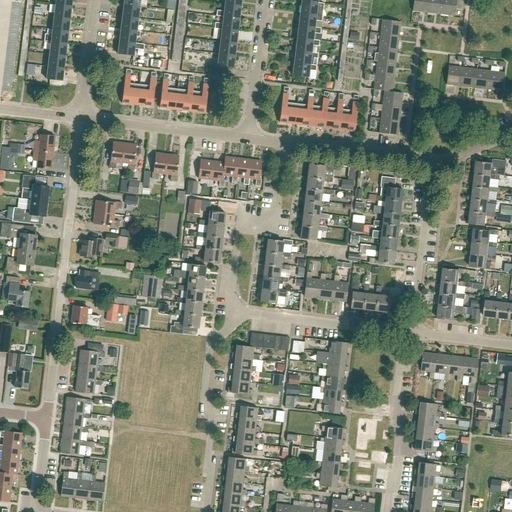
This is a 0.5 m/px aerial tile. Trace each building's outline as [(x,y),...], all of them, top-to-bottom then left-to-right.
[(168,0),(167,9),(175,10),(176,1),(168,0)] [(427,13),(428,0),(413,0),(413,11),(427,13)] [(440,15),(442,0),(428,0),(427,13),(440,15)] [(442,0),(440,15),(454,16),(455,9),(463,10),(464,0),(442,0)] [(317,4),(302,2),(300,14),(316,16),(317,9),(323,10),(324,4),(317,3),(317,4)] [(138,19),(140,7),(124,5),(123,17),(138,19)] [(239,19),(241,7),(225,5),(224,12),(217,11),(216,17),(224,18),(224,17),(239,19)] [(70,20),(71,8),(56,6),(54,18),(70,20)] [(322,17),(316,16),(300,14),(299,26),(314,28),(315,21),(322,22),(322,17)] [(137,31),(138,19),(123,17),(121,30),(137,32),(137,31)] [(238,31),(239,19),(224,17),(224,18),(223,24),(215,23),(214,29),(222,30),(222,29),(238,31)] [(68,32),(70,20),(54,18),(53,30),(68,32)] [(381,35),(398,37),(400,23),(382,20),(381,35)] [(321,29),(314,28),(299,26),(297,39),(313,41),(314,34),(320,34),(321,29)] [(236,44),(238,31),(222,29),(222,30),(221,42),(236,44)] [(67,44),(68,32),(53,30),(52,37),(49,37),(50,35),(45,34),(44,42),(51,43),(67,44)] [(140,32),(137,31),(137,32),(121,30),(120,42),(135,44),(136,37),(140,37),(140,32)] [(397,51),(398,37),(381,35),(379,49),(397,51)] [(313,41),(297,39),(296,51),(312,53),(312,46),(318,47),(319,41),(313,41)] [(143,45),(135,44),(120,42),(118,55),(134,57),(135,49),(143,50),(143,45)] [(235,56),(236,44),(221,42),(219,54),(235,56)] [(65,57),(67,44),(51,43),(50,55),(65,57)] [(395,65),(397,51),(379,49),(378,54),(375,53),(374,61),(377,62),(377,63),(395,65)] [(318,54),(312,53),(296,51),(294,63),(310,65),(311,58),(317,59),(318,54)] [(233,69),(235,56),(219,54),(218,67),(233,69)] [(64,69),(65,57),(50,55),(49,67),(64,69)] [(316,66),(310,65),(294,63),(292,76),(308,78),(309,71),(315,71),(316,66)] [(393,79),(395,65),(377,63),(375,76),(393,79)] [(62,82),(64,69),(49,67),(47,80),(62,82)] [(449,67),(447,85),(461,87),(463,69),(449,67)] [(474,88),(476,71),(463,69),(461,87),(474,88)] [(476,71),(474,88),(488,90),(490,72),(476,71)] [(490,72),(488,90),(502,92),(504,74),(490,72)] [(137,106),(140,85),(130,84),(131,75),(126,75),(122,104),(137,106)] [(392,93),(392,92),(393,79),(375,76),(374,90),(378,91),(384,91),(384,92),(392,93)] [(140,85),(137,106),(153,107),(156,78),(151,78),(150,86),(140,85)] [(175,110),(177,90),(167,88),(168,80),(163,79),(160,108),(175,110)] [(192,91),(193,91),(194,83),(188,82),(187,91),(177,90),(175,110),(190,112),(192,91)] [(192,91),(190,112),(205,114),(209,85),(203,84),(202,93),(193,91),(192,91)] [(402,94),(392,92),(392,93),(384,92),(383,106),(401,108),(402,94)] [(295,125),(297,104),(287,103),(288,95),(283,94),(279,123),(295,125)] [(312,106),(313,106),(314,98),(308,97),(307,105),(297,104),(295,125),(310,127),(312,106)] [(327,108),(328,100),(323,99),(322,107),(313,106),(312,106),(310,127),(324,129),(327,108)] [(342,110),(343,101),(338,101),(337,109),(327,108),(324,129),(339,130),(342,110)] [(342,110),(339,130),(355,132),(358,103),(353,103),(352,111),(342,110)] [(399,122),(401,108),(383,106),(381,119),(399,122)] [(397,136),(399,122),(381,119),(379,134),(397,136)] [(34,151),(53,153),(55,136),(40,135),(40,142),(35,141),(34,151)] [(122,164),(125,144),(113,142),(111,162),(110,162),(109,168),(116,169),(116,163),(122,164)] [(125,144),(122,164),(128,164),(128,171),(134,171),(135,165),(134,165),(136,145),(125,144)] [(2,148),(1,157),(9,157),(16,158),(17,149),(2,148)] [(51,170),(53,153),(34,151),(33,161),(37,161),(37,168),(51,170)] [(165,175),(167,155),(156,154),(153,173),(152,179),(158,180),(159,174),(165,175)] [(167,155),(165,175),(171,175),(170,182),(177,182),(178,176),(177,176),(179,156),(167,155)] [(9,157),(1,157),(0,167),(0,169),(8,170),(9,157)] [(235,177),(237,159),(225,157),(225,163),(223,176),(224,176),(232,177),(232,184),(237,184),(237,178),(235,177)] [(247,179),(249,160),(237,159),(235,177),(237,178),(244,178),(243,185),(249,186),(249,179),(247,179)] [(491,175),(500,176),(505,176),(506,169),(507,161),(493,159),(492,163),(477,161),(475,174),(491,176),(491,175)] [(211,180),(213,162),(201,160),(198,179),(208,180),(207,187),(212,187),(213,181),(211,180)] [(247,179),(249,179),(256,180),(255,186),(260,187),(261,180),(259,180),(262,162),(249,160),(247,179)] [(225,163),(213,162),(211,180),(213,181),(220,182),(219,188),(224,189),(225,182),(223,181),(224,176),(223,176),(225,163)] [(325,166),(309,164),(308,177),(324,179),(324,177),(325,169),(334,170),(334,165),(325,164),(325,166)] [(500,176),(491,175),(491,176),(475,174),(473,186),(489,189),(490,187),(491,179),(499,180),(500,176)] [(22,199),(47,202),(49,187),(34,185),(35,177),(23,176),(22,189),(23,189),(22,199)] [(322,191),(322,189),(323,182),(332,183),(333,178),(324,177),(324,179),(308,177),(306,189),(322,191)] [(377,196),(377,201),(385,202),(385,200),(401,202),(403,190),(394,189),(396,179),(382,177),(380,187),(382,187),(381,197),(377,196)] [(138,195),(140,181),(129,179),(129,181),(122,180),(120,192),(128,193),(138,195)] [(189,181),(187,194),(195,194),(197,182),(189,181)] [(354,182),(346,181),(345,190),(353,191),(354,182)] [(498,188),(490,187),(489,189),(473,186),(472,199),(488,201),(488,199),(489,191),(498,193),(498,188)] [(331,190),(322,189),(322,191),(306,189),(305,201),(321,203),(321,202),(322,194),(331,195),(331,190)] [(183,204),(185,192),(178,191),(177,204),(183,204)] [(126,196),(125,204),(137,205),(138,198),(126,196)] [(45,217),(47,202),(22,199),(20,209),(14,208),(13,221),(30,223),(31,215),(45,217)] [(201,201),(189,199),(188,213),(200,215),(201,201)] [(497,200),(488,199),(488,201),(472,199),(470,211),(486,213),(487,211),(488,204),(496,205),(497,200)] [(384,213),(400,215),(401,202),(385,200),(385,202),(384,207),(374,206),(373,213),(384,214),(384,213)] [(94,213),(114,215),(115,209),(121,210),(122,203),(115,202),(115,203),(96,201),(94,213)] [(330,203),(321,202),(321,203),(305,201),(303,214),(319,216),(319,214),(320,206),(329,207),(330,203)] [(199,220),(199,225),(207,226),(208,224),(224,226),(225,213),(209,211),(208,221),(199,220)] [(495,213),(487,211),(486,213),(470,211),(469,224),(485,226),(486,216),(495,217),(495,213)] [(114,221),(114,215),(94,213),(93,224),(112,227),(112,228),(119,228),(120,222),(114,221)] [(398,227),(400,215),(384,213),(384,214),(383,222),(374,221),(374,226),(382,227),(382,225),(398,227)] [(328,215),(319,214),(319,216),(303,214),(302,226),(318,228),(318,226),(319,219),(327,220),(328,215)] [(363,233),(364,224),(352,223),(351,231),(363,233)] [(13,249),(19,249),(35,251),(36,236),(23,235),(23,227),(2,224),(0,237),(14,239),(13,249)] [(197,237),(206,238),(206,237),(222,238),(224,226),(208,224),(207,226),(199,225),(198,233),(197,237)] [(381,237),(397,239),(398,227),(382,225),(382,227),(381,232),(373,231),(372,238),(380,239),(381,237)] [(326,232),(327,227),(318,226),(318,228),(302,226),(300,239),(316,241),(317,231),(326,232)] [(488,244),(489,242),(490,234),(498,236),(499,231),(490,230),(489,231),(474,229),(473,242),(488,244)] [(118,248),(119,237),(106,235),(105,241),(112,242),(112,247),(118,248)] [(221,251),(222,238),(206,237),(206,238),(205,246),(196,245),(196,250),(204,251),(205,249),(221,251)] [(396,252),(397,239),(381,237),(380,239),(380,247),(361,244),(360,249),(366,250),(379,251),(379,249),(396,252)] [(101,256),(103,240),(94,239),(93,242),(82,241),(80,256),(93,258),(93,255),(101,256)] [(282,254),(283,252),(284,245),(292,246),(293,241),(283,240),(283,242),(268,240),(266,252),(282,254)] [(497,243),(489,242),(488,244),(473,242),(471,254),(487,256),(487,254),(488,247),(497,248),(497,243)] [(33,267),(35,251),(19,249),(17,260),(7,259),(6,271),(18,273),(19,265),(33,267)] [(219,263),(221,251),(205,249),(204,251),(204,258),(195,257),(195,262),(204,263),(204,261),(219,263)] [(394,264),(396,252),(379,249),(379,251),(378,259),(370,258),(369,263),(378,264),(379,262),(394,264)] [(281,266),(281,265),(282,257),(290,258),(291,253),(283,252),(282,254),(266,252),(265,265),(281,266)] [(496,256),(487,254),(487,256),(471,254),(469,267),(486,269),(486,261),(495,263),(496,256)] [(188,277),(204,279),(206,266),(190,265),(189,272),(174,270),(173,277),(188,279),(188,277)] [(279,279),(280,277),(280,269),(289,270),(290,266),(281,265),(281,266),(265,265),(263,277),(279,279)] [(459,270),(444,268),(442,281),(458,283),(458,281),(459,274),(467,275),(468,271),(468,270),(459,269),(459,270)] [(96,278),(96,273),(92,272),(80,271),(79,276),(77,276),(76,288),(90,290),(91,278),(96,278)] [(321,280),(320,280),(311,279),(312,273),(307,272),(304,297),(318,298),(321,280)] [(334,282),(325,281),(326,274),(321,274),(320,280),(321,280),(318,298),(332,300),(334,282)] [(340,276),(335,275),(334,282),(332,300),(346,302),(349,283),(339,282),(340,276)] [(156,298),(159,277),(148,276),(147,283),(149,283),(148,291),(147,290),(146,297),(156,298)] [(27,308),(29,293),(18,291),(19,285),(18,285),(19,279),(6,277),(5,284),(10,284),(8,301),(9,301),(8,305),(16,306),(16,307),(27,308)] [(203,291),(204,279),(188,277),(188,279),(187,287),(179,286),(178,290),(187,291),(187,289),(203,291)] [(288,278),(280,277),(279,279),(263,277),(262,289),(278,291),(278,289),(279,282),(288,283),(288,278)] [(353,292),(351,308),(363,309),(365,294),(364,293),(358,293),(360,280),(353,280),(351,292),(353,292)] [(473,283),(458,281),(458,283),(442,281),(440,293),(457,295),(457,293),(458,286),(472,288),(473,283)] [(377,295),(376,295),(368,294),(369,285),(365,285),(364,293),(365,294),(363,309),(376,311),(377,295)] [(377,295),(376,311),(388,313),(390,297),(380,295),(381,287),(377,286),(376,295),(377,295)] [(201,304),(203,291),(187,289),(187,291),(186,299),(177,298),(177,303),(185,304),(185,302),(201,304)] [(278,289),(278,291),(262,289),(260,302),(276,304),(277,297),(286,298),(287,290),(278,289)] [(498,302),(497,302),(489,301),(490,292),(485,291),(484,302),(485,302),(484,316),(496,318),(498,302)] [(465,295),(457,293),(457,295),(440,293),(439,305),(455,308),(455,306),(456,298),(465,299),(465,295)] [(510,304),(509,304),(501,303),(502,294),(498,293),(497,302),(498,302),(496,318),(508,320),(510,304)] [(473,300),(473,308),(481,309),(482,301),(473,300)] [(200,316),(201,304),(185,302),(185,304),(184,311),(176,310),(175,315),(184,316),(184,314),(200,316)] [(108,304),(106,315),(117,316),(119,306),(108,304)] [(463,314),(464,307),(455,306),(455,308),(439,305),(437,318),(453,320),(454,313),(463,314)] [(87,308),(74,306),(72,323),(98,326),(99,316),(86,315),(87,308)] [(118,314),(127,315),(128,307),(119,306),(118,314)] [(481,309),(473,308),(471,322),(479,323),(481,309)] [(198,328),(200,316),(184,314),(184,316),(183,324),(174,322),(174,326),(171,326),(170,332),(182,334),(183,327),(198,328)] [(130,316),(127,335),(135,336),(137,317),(130,316)] [(20,320),(19,328),(27,329),(28,321),(20,320)] [(0,339),(0,352),(7,354),(11,326),(2,325),(0,339)] [(289,338),(281,337),(280,350),(288,351),(289,338)] [(346,355),(347,348),(350,349),(351,344),(321,340),(320,345),(330,346),(329,353),(325,352),(329,353),(346,355)] [(102,352),(103,346),(89,344),(88,350),(102,352)] [(252,360),(257,360),(257,355),(253,355),(254,347),(236,345),(236,353),(232,352),(232,357),(235,358),(252,360)] [(97,367),(97,366),(98,358),(105,358),(105,353),(80,350),(79,364),(97,367)] [(350,355),(346,355),(329,353),(325,352),(324,357),(328,358),(328,364),(328,365),(345,367),(346,360),(349,360),(350,355)] [(15,388),(28,390),(30,372),(31,372),(33,356),(10,353),(8,370),(14,371),(17,371),(15,388)] [(434,373),(437,355),(423,353),(420,372),(430,373),(429,379),(434,379),(435,373),(434,373)] [(448,375),(450,357),(437,355),(434,373),(435,373),(444,374),(443,381),(448,381),(449,375),(448,375)] [(461,377),(464,358),(450,357),(448,375),(449,375),(458,376),(457,382),(462,383),(463,377),(461,377)] [(251,367),(252,360),(235,358),(234,365),(231,364),(230,369),(234,370),(234,369),(251,371),(251,372),(255,372),(256,367),(251,367)] [(461,377),(463,377),(471,378),(470,384),(475,384),(478,360),(464,358),(461,377)] [(103,367),(97,366),(97,367),(79,364),(77,378),(95,380),(96,371),(103,372),(103,367)] [(328,365),(328,364),(323,364),(323,369),(327,369),(326,376),(322,376),(326,376),(326,377),(343,379),(343,378),(344,371),(348,372),(348,367),(345,367),(328,365)] [(250,378),(251,372),(251,371),(234,369),(234,370),(233,376),(230,376),(229,381),(233,381),(250,383),(249,383),(254,384),(255,379),(250,378)] [(168,379),(175,381),(177,375),(170,373),(168,379)] [(506,385),(511,386),(511,373),(508,373),(506,382),(498,381),(497,386),(506,387),(506,385)] [(274,374),(273,386),(283,387),(284,375),(274,374)] [(289,376),(289,383),(297,384),(298,376),(289,376)] [(347,379),(343,378),(343,379),(326,377),(326,376),(322,376),(322,380),(326,381),(325,388),(321,387),(321,388),(325,388),(342,390),(343,383),(346,384),(347,379)] [(101,386),(102,381),(95,380),(77,378),(75,392),(94,394),(95,385),(101,386)] [(249,390),(249,383),(250,383),(233,381),(232,388),(228,388),(228,393),(253,396),(253,391),(249,390)] [(478,385),(477,396),(486,397),(487,387),(478,385)] [(496,393),(495,398),(504,399),(504,398),(511,398),(511,386),(506,385),(506,387),(505,394),(496,393)] [(169,386),(169,411),(185,411),(186,387),(169,386)] [(346,390),(342,390),(325,388),(321,388),(320,392),(324,393),(324,399),(324,400),(341,402),(342,395),(345,395),(346,390)] [(83,414),(83,413),(84,404),(91,405),(91,400),(67,397),(65,412),(83,414)] [(511,411),(511,398),(504,398),(504,399),(503,407),(494,406),(494,410),(503,411),(503,410),(511,411)] [(344,407),(344,402),(341,402),(324,400),(324,399),(319,399),(319,404),(323,404),(322,412),(339,414),(340,407),(344,407)] [(436,417),(440,418),(441,413),(437,413),(438,405),(420,403),(419,410),(416,410),(416,415),(419,416),(419,415),(436,417)] [(257,420),(261,421),(261,416),(257,416),(258,408),(241,406),(240,414),(237,413),(236,418),(240,418),(257,420)] [(511,423),(511,411),(503,410),(503,411),(502,419),(493,418),(492,423),(501,424),(501,422),(511,423)] [(90,414),(83,413),(83,414),(65,412),(64,425),(82,427),(83,418),(89,419),(90,414)] [(415,422),(414,427),(417,427),(435,429),(439,430),(440,424),(436,424),(436,417),(419,415),(419,416),(418,422),(415,422)] [(235,425),(235,430),(238,430),(255,432),(260,433),(260,428),(256,427),(257,420),(240,418),(239,426),(235,425)] [(501,435),(511,436),(511,423),(501,422),(501,424),(500,431),(491,430),(490,435),(501,436),(501,435)] [(88,428),(82,427),(64,425),(62,439),(80,441),(81,432),(88,433),(88,428)] [(342,440),(343,433),(346,434),(347,429),(322,426),(322,431),(326,432),(325,438),(325,439),(342,440)] [(414,434),(413,439),(416,439),(416,438),(434,440),(434,441),(438,441),(438,437),(434,436),(435,429),(417,427),(417,434),(414,434)] [(254,439),(255,432),(238,430),(237,437),(234,437),(234,442),(237,442),(254,444),(258,444),(259,439),(254,439)] [(3,446),(21,448),(22,434),(5,431),(4,432),(0,431),(0,435),(0,437),(4,438),(3,445),(3,446)] [(325,439),(325,438),(321,438),(321,442),(320,443),(325,443),(324,449),(324,450),(341,452),(342,445),(345,446),(346,440),(342,440),(325,439)] [(437,448),(433,448),(434,441),(434,440),(416,438),(416,439),(415,446),(412,445),(412,450),(436,453),(437,448)] [(87,441),(80,441),(62,439),(60,454),(79,456),(80,445),(86,446),(87,441)] [(316,441),(315,449),(317,449),(319,449),(324,449),(325,443),(320,443),(321,442),(316,441)] [(253,451),(254,444),(237,442),(236,449),(233,449),(232,453),(257,456),(257,451),(253,451)] [(3,446),(3,445),(0,445),(0,451),(2,452),(2,459),(19,461),(21,448),(3,446)] [(324,450),(324,449),(319,449),(319,454),(323,455),(323,462),(339,464),(340,457),(344,457),(344,452),(341,452),(324,450)] [(2,459),(0,458),(0,465),(1,465),(0,470),(0,472),(13,474),(13,475),(17,475),(19,461),(2,459)] [(224,469),(228,470),(244,472),(249,472),(249,467),(245,466),(246,459),(229,458),(228,465),(225,464),(224,469)] [(323,462),(318,461),(318,466),(322,467),(321,473),(321,474),(338,475),(339,469),(342,469),(343,464),(339,464),(323,462)] [(435,477),(440,478),(440,473),(436,472),(437,465),(420,463),(419,470),(415,470),(415,475),(418,475),(435,477)] [(224,476),(223,481),(226,481),(243,483),(248,484),(248,479),(244,478),(244,472),(228,470),(227,476),(224,476)] [(0,472),(0,486),(11,488),(13,475),(13,474),(0,472)] [(77,480),(76,480),(68,479),(69,472),(63,472),(61,496),(75,498),(77,480)] [(91,482),(90,482),(81,481),(82,474),(77,473),(76,480),(77,480),(75,498),(89,500),(91,482)] [(321,474),(321,473),(317,473),(316,478),(321,478),(320,486),(337,488),(338,480),(341,481),(342,476),(338,475),(321,474)] [(91,482),(89,500),(103,501),(105,483),(95,482),(96,476),(91,475),(90,482),(91,482)] [(414,482),(413,486),(417,487),(434,488),(434,489),(438,489),(439,484),(435,484),(435,477),(418,475),(417,482),(414,482)] [(491,490),(501,492),(502,482),(502,481),(492,480),(492,481),(491,490)] [(222,488),(222,493),(225,493),(242,495),(246,495),(247,491),(242,490),(243,483),(226,481),(226,488),(222,488)] [(0,501),(10,502),(11,488),(0,486),(0,501)] [(433,496),(434,489),(434,488),(417,487),(416,494),(413,493),(412,498),(416,499),(416,498),(433,500),(433,501),(437,501),(438,496),(433,496)] [(241,502),(242,495),(225,493),(224,500),(221,500),(220,505),(224,505),(224,504),(241,506),(240,507),(245,507),(245,502),(241,502)] [(455,493),(454,500),(461,501),(462,493),(455,493)] [(345,511),(347,501),(348,496),(342,495),(341,501),(333,499),(331,511),(345,511)] [(359,511),(361,503),(361,498),(355,497),(355,502),(347,501),(345,511),(359,511)] [(432,507),(433,501),(433,500),(416,498),(416,499),(415,506),(411,505),(411,510),(414,510),(430,511),(435,511),(436,508),(432,507)] [(361,503),(359,511),(373,511),(375,499),(369,499),(368,504),(361,503)] [(292,511),(294,507),(299,507),(300,502),(294,501),(293,506),(277,504),(275,511),(292,511)] [(309,511),(310,508),(313,509),(313,503),(307,502),(307,508),(299,507),(294,507),(292,511),(309,511)]
